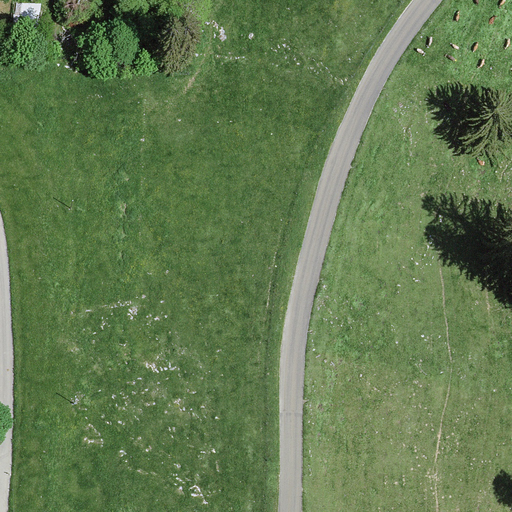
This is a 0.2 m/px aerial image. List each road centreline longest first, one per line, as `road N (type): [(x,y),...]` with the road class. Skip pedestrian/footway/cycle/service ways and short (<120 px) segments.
road 1 (unclassified): [(290,511),(298,318),(331,180),(372,79),(429,0)]
road 2 (unclassified): [(0,190),(15,376),(11,465),(0,485)]
